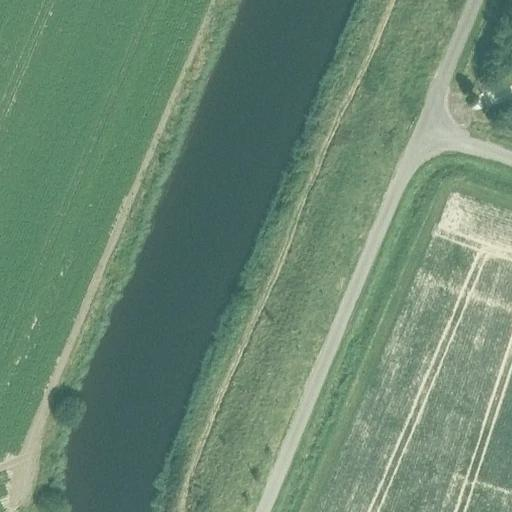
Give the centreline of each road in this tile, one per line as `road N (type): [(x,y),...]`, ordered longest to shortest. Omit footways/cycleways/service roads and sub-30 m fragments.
road 1 (unclassified): [(263,511),(423,129)]
road 2 (unclassified): [(423,129),(477,0)]
